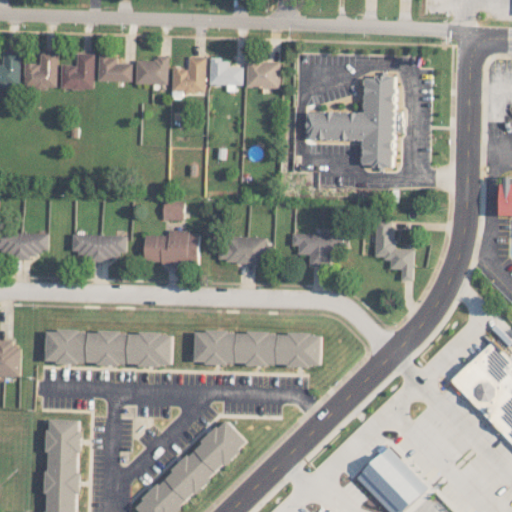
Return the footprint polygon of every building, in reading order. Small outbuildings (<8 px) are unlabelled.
[(21,50),(4,49),(3,62),(0,61),(0,85),(20,86),(21,50)] [(58,87),(57,51),(40,52),(40,63),(25,63),(25,87),(58,87)] [(95,52),(78,52),(77,64),(62,64),(62,88),(94,89),(95,52)] [(117,63),(117,55),(99,55),(98,80),(132,81),(132,63),(117,63)] [(136,83),(168,84),(169,55),(155,55),(155,60),(137,59),(136,83)] [(207,56),(189,56),(189,67),(173,67),(173,91),(206,92),(207,56)] [(244,84),(244,66),(229,66),(229,58),(211,58),(210,83),(244,84)] [(281,60),(247,60),(247,87),(280,88),(281,60)] [(309,110),(309,138),(363,140),(363,165),(394,167),(396,132),(404,132),(404,111),(397,111),(397,75),(376,74),(366,76),(365,111),(309,110)] [(511,175),(506,175),(506,182),(502,182),(502,213),(511,213),(511,175)] [(185,219),(185,200),(165,199),(164,219),(185,219)] [(414,248),(394,247),(395,220),(377,219),(376,257),(391,258),(390,268),(402,269),(401,279),(413,280),(414,248)] [(49,232),(0,230),(0,250),(17,251),(16,257),(40,258),(40,250),(49,250),(49,232)] [(170,234),(146,234),(146,260),(162,261),(162,264),(200,264),(200,233),(190,233),(190,230),(170,230),(170,234)] [(332,265),(332,256),(341,256),(341,252),(349,252),(350,233),(293,233),(293,245),(299,245),(299,253),(310,254),(310,265),(332,265)] [(127,234),(74,234),(74,250),(81,250),(81,259),(119,258),(119,251),(127,251),(127,234)] [(267,236),(221,236),(221,261),(272,262),(272,244),(267,244),(267,236)] [(47,330),(47,363),(173,364),(173,331),(47,330)] [(511,353),(489,330),(442,375),(511,447),(511,353)] [(195,363),(321,364),(321,332),(196,331),(195,363)] [(0,375),(21,376),(21,345),(13,345),(13,339),(0,338),(0,375)] [(79,511),(81,419),(49,418),(47,511),(79,511)] [(176,511),(249,441),(226,418),(136,506),(142,511),(176,511)] [(391,511),(402,511),(428,487),(389,447),(358,477),(391,511)]
